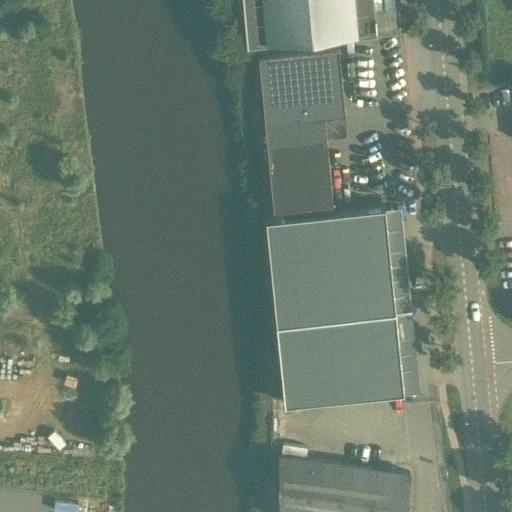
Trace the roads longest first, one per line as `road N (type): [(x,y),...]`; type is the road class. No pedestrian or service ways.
road 1 (tertiary): [(471,360),(436,0)]
road 2 (tertiary): [(484,511),(471,360)]
